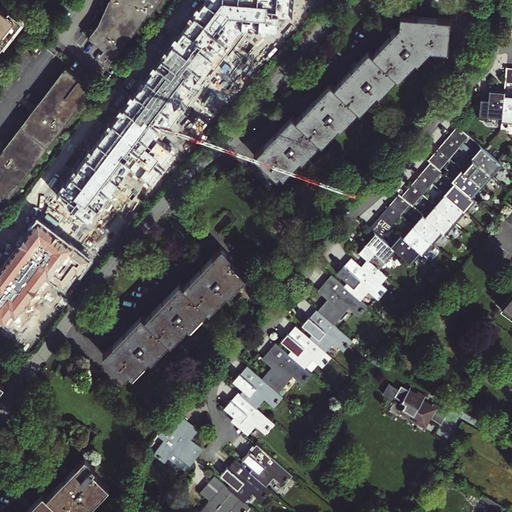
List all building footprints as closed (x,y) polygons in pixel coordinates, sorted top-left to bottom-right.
[(109,0),(99,24),(96,25),(95,28),(88,37),(114,57),(148,13),(150,14),(161,0),(109,0)] [(0,45),(19,21),(0,6),(0,45)] [(351,115),(357,109),(355,108),(367,95),(371,98),(376,93),(375,92),(387,79),(390,82),(395,77),(394,75),(407,62),(410,65),(415,60),(414,59),(427,45),(430,45),(430,48),(432,49),(433,44),(443,45),(445,17),(400,13),(399,24),(397,26),(395,25),(369,52),(365,49),(331,86),(327,82),(292,119),(288,116),(251,156),(266,170),(268,167),(277,175),(290,161),(293,164),(298,159),(297,158),(309,145),(312,148),(318,142),(316,141),(329,128),(332,131),(337,126),(336,125),(348,112),(351,115)] [(42,41),(46,35),(41,31),(37,37),(42,41)] [(28,170),(93,86),(66,66),(66,65),(1,149),(2,149),(28,170)] [(49,216),(76,238),(143,154),(158,166),(209,102),(182,80),(162,104),(148,93),(49,216)] [(496,118),(502,119),(504,91),(505,88),(490,87),(488,99),(481,98),(479,121),(486,121),(487,115),(496,116),(496,118)] [(511,122),(511,91),(504,91),(502,119),(502,120),(511,121),(511,123),(511,122)] [(457,125),(452,131),(464,141),(469,135),(457,125)] [(452,131),(447,136),(459,146),(464,141),(452,131)] [(447,136),(443,142),(454,152),(459,146),(447,136)] [(443,142),(437,148),(449,158),(454,152),(443,142)] [(503,164),(479,143),(470,155),(492,173),(497,167),(499,169),(503,164)] [(449,158),(437,148),(433,153),(445,163),(449,158)] [(0,179),(13,189),(21,178),(0,161),(0,151),(2,149),(1,149),(0,150),(0,179)] [(0,151),(0,161),(21,178),(28,170),(2,149),(0,151)] [(428,159),(430,161),(440,169),(445,163),(433,153),(428,159)] [(492,173),(470,155),(460,166),(482,185),(487,178),(489,180),(493,175),(492,173)] [(440,169),(430,161),(426,166),(438,176),(442,171),(440,169)] [(421,172),(432,182),(438,176),(426,166),(421,172)] [(482,185),(460,166),(450,178),(453,180),(472,196),(478,190),(480,191),(483,187),(482,185)] [(268,167),(266,170),(274,178),(277,175),(268,167)] [(427,188),(432,182),(421,172),(415,178),(427,188)] [(415,178),(411,183),(423,194),(427,188),(415,178)] [(0,179),(0,193),(6,198),(13,189),(0,179)] [(472,196),(453,180),(443,191),(465,210),(470,204),(472,206),(477,200),(472,196)] [(406,189),(418,200),(423,194),(411,183),(406,189)] [(406,189),(401,194),(411,202),(413,205),(418,200),(406,189)] [(467,212),(465,210),(443,191),(433,202),(455,221),(460,215),(462,217),(467,212)] [(399,192),(393,198),(406,208),(411,202),(401,194),(399,192)] [(393,198),(389,204),(401,214),(406,208),(393,198)] [(455,221),(433,202),(423,213),(446,233),(450,227),(452,228),(457,223),(455,221)] [(389,204),(384,209),(396,219),(401,214),(389,204)] [(384,209),(379,215),(391,225),(396,219),(384,209)] [(446,233),(423,213),(421,211),(411,223),(434,242),(439,236),(441,238),(446,233)] [(391,225),(379,215),(374,221),(386,231),(391,225)] [(386,231),(374,221),(370,226),(373,229),(381,236),(386,231)] [(434,242),(411,223),(402,234),(423,253),(424,253),(429,247),(432,249),(436,244),(434,242)] [(381,236),(373,229),(363,240),(360,237),(353,245),(373,262),(380,255),(386,260),(392,253),(394,255),(398,250),(392,245),(381,236)] [(423,253),(402,234),(392,245),(398,250),(413,263),(417,257),(419,258),(423,253)] [(82,237),(73,248),(90,262),(99,251),(82,237)] [(141,313),(102,353),(117,367),(120,364),(128,371),(141,358),(144,361),(149,356),(148,354),(161,342),(163,344),(169,339),(167,338),(180,325),(183,328),(188,323),(186,322),(198,309),(202,312),(207,306),(206,305),(218,293),(221,296),(227,290),(226,289),(238,277),(241,280),(246,275),(228,257),(230,255),(221,246),(183,284),(179,281),(144,316),(141,313)] [(351,257),(344,265),(354,273),(361,265),(351,257)] [(387,288),(361,265),(354,273),(344,265),(344,264),(337,272),(348,281),(344,285),(360,298),(368,289),(379,298),(387,288)] [(332,275),(326,282),(335,289),(341,282),(332,275)] [(318,290),(327,298),(317,309),(326,317),(333,323),(348,306),(358,315),(367,305),(360,298),(344,285),(341,282),(335,289),(326,282),(318,290)] [(511,288),(501,304),(511,312),(511,288)] [(511,312),(501,304),(497,308),(510,317),(511,314),(511,312)] [(317,309),(310,316),(320,325),(326,317),(317,309)] [(313,333),(309,337),(325,351),(334,341),(343,350),(352,340),(333,323),(326,317),(320,325),(310,316),(309,316),(302,324),(313,333)] [(296,325),(289,333),(299,341),(306,333),(296,325)] [(292,349),(288,353),(304,367),(312,357),(322,366),(331,356),(325,351),(309,337),(306,333),(299,341),(289,333),(288,332),(281,340),(292,349)] [(277,343),(270,350),(279,358),(286,350),(277,343)] [(272,366),(262,377),(278,391),(293,374),(302,382),(311,372),(304,367),(288,353),(286,350),(279,358),(270,350),(263,358),(272,366)] [(120,364),(117,367),(125,375),(128,371),(120,364)] [(257,372),(247,364),(240,373),(249,381),(257,372)] [(243,389),(240,393),(248,400),(255,406),(264,397),(274,405),(283,395),(278,391),(262,377),(257,372),(249,381),(240,373),(239,372),(233,380),(243,389)] [(412,387),(405,400),(408,402),(405,407),(417,413),(419,411),(442,425),(450,412),(434,402),(434,404),(425,399),(427,396),(412,387)] [(183,395),(175,408),(181,412),(191,395),(185,392),(183,395)] [(231,400),(240,408),(248,400),(240,393),(238,392),(231,400)] [(255,406),(248,400),(240,408),(231,400),(230,400),(224,407),(234,416),(231,420),(246,434),(255,424),(265,432),(273,422),(255,406)] [(181,416),(174,426),(183,433),(190,423),(181,416)] [(172,450),(191,464),(197,456),(203,447),(191,439),(198,429),(190,423),(183,433),(174,426),(167,420),(155,437),(162,442),(154,453),(164,461),(172,450)] [(294,457),(314,434),(309,430),(289,454),(294,457)] [(266,452),(257,443),(249,452),(259,461),(266,452)] [(253,468),(249,472),(265,485),(273,476),(283,484),(292,474),(266,452),(259,461),(249,452),(248,452),(242,459),(253,468)] [(308,465),(311,467),(313,463),(305,457),(302,462),(308,465)] [(78,511),(83,508),(85,510),(91,504),(89,503),(101,492),(103,494),(110,488),(94,471),(96,469),(86,459),(47,497),(44,494),(25,511),(78,511)] [(244,468),(235,459),(227,467),(237,476),(244,468)] [(304,473),(312,478),(313,476),(317,471),(311,467),(308,465),(304,473)] [(231,484),(228,487),(244,501),(252,492),(261,499),(270,490),(265,485),(249,472),(244,468),(237,476),(227,467),(221,475),(231,484)] [(321,481),(324,475),(317,471),(313,476),(321,481)] [(215,476),(208,485),(217,492),(224,484),(215,476)] [(210,500),(199,511),(227,511),(231,508),(235,511),(243,511),(250,506),(244,501),(228,487),(224,484),(217,492),(208,485),(201,493),(210,500)] [(511,511),(511,510),(484,494),(477,506),(487,511),(500,511),(502,509),(506,511),(511,511)]
